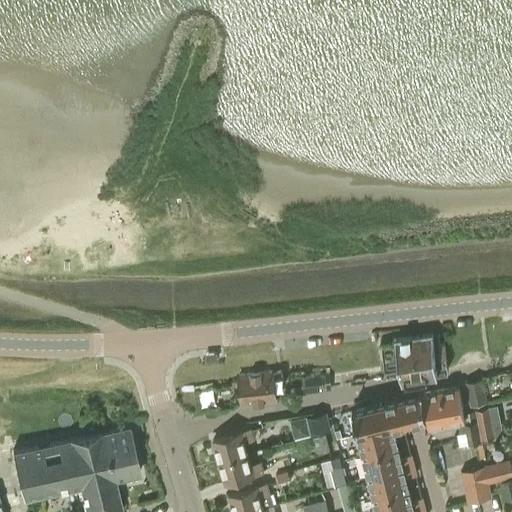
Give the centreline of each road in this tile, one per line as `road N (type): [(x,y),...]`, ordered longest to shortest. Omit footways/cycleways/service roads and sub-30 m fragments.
road 1 (tertiary): [(511,303),(143,346)]
road 2 (residential): [(169,433),(404,386)]
road 3 (tertiary): [(143,346),(0,343)]
road 4 (residential): [(404,386),(435,511)]
